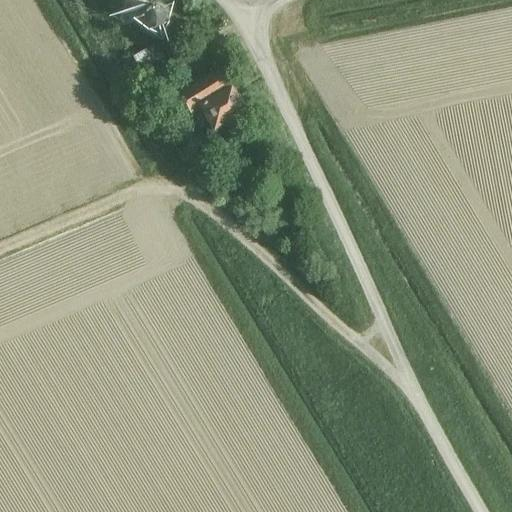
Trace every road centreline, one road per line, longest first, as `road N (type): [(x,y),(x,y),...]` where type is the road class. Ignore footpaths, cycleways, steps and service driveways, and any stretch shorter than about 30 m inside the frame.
road 1 (unclassified): [(485,511),(408,384),(238,15)]
road 2 (track): [(408,384),(227,222),(167,187),(0,251)]
